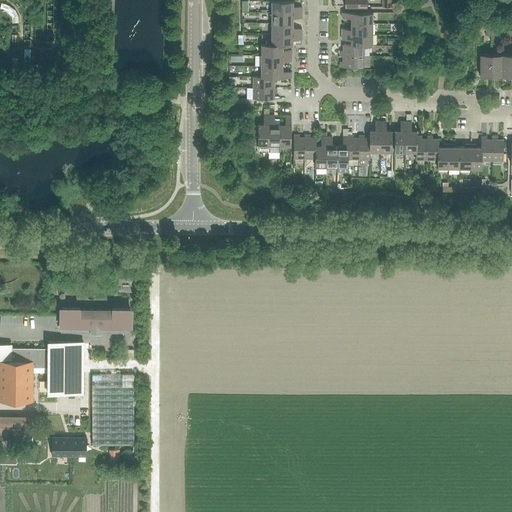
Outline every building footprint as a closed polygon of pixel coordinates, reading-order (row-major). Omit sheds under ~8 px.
[(293,7),(293,1),(271,1),(271,12),(302,12),(302,7),(293,7)] [(301,18),(302,12),(271,12),(271,23),(293,23),(293,18),(301,18)] [(372,23),(373,12),(342,12),(342,17),(351,18),(351,23),(372,23)] [(293,29),(293,23),(271,23),(271,34),(301,34),(301,29),(293,29)] [(372,34),(372,23),(351,23),(351,28),(342,28),(342,34),(372,34)] [(301,40),(301,34),(271,34),(271,44),(283,45),(293,45),(293,40),(301,40)] [(372,45),(372,34),(342,34),(342,39),(351,39),(350,45),(351,45),(364,45),(372,45)] [(283,45),(271,44),(261,44),(261,55),(291,56),(291,50),(282,50),(283,45)] [(351,45),(350,45),(343,44),(343,51),(340,51),(340,56),(342,56),(343,56),(364,56),(364,45),(351,45)] [(490,76),(491,54),(480,54),(480,76),(490,76)] [(501,76),(502,54),(491,54),(490,76),(501,76)] [(511,76),(511,54),(502,54),(501,76),(511,76)] [(291,61),(291,56),(261,55),(261,66),(282,66),(282,61),(291,61)] [(364,67),(364,56),(343,56),(342,56),(342,61),(340,61),(340,67),(364,67)] [(282,72),(282,66),(261,66),(260,77),(277,77),(291,77),(291,72),(282,72)] [(277,77),(260,77),(253,77),(253,87),(274,88),(274,87),(274,82),(277,82),(277,77)] [(277,87),(274,87),(274,88),(253,87),(252,99),(274,99),(274,93),(277,93),(277,87)] [(416,152),(416,135),(416,130),(411,130),(411,114),(406,114),(406,121),(405,152),(416,152)] [(259,151),(269,151),(269,115),(264,115),(263,123),(258,123),(257,149),(259,151)] [(274,124),(274,115),(269,115),(269,151),(269,152),(279,152),(279,146),(279,124),(274,124)] [(279,146),(290,146),(290,115),(285,115),(285,124),(279,124),(279,146)] [(380,151),(380,121),(375,121),(375,130),(369,130),(369,138),(370,138),(370,151),(380,151)] [(380,151),(391,152),(391,130),(386,130),(386,121),(380,121),(380,151)] [(405,152),(406,121),(400,121),(400,130),(394,130),(394,152),(405,152)] [(305,137),(304,137),(299,137),(299,134),(294,134),(293,158),(304,158),(305,137)] [(315,159),(316,145),(316,137),(310,137),(310,134),(304,134),(304,137),(305,137),(304,158),(315,159)] [(359,138),(358,138),(353,138),(353,135),(347,135),(347,136),(348,136),(348,159),(359,159),(359,138)] [(370,138),(369,138),(364,138),(364,135),(358,135),(358,138),(359,138),(359,159),(370,159),(370,151),(370,138)] [(427,138),(421,138),(421,135),(416,135),(416,152),(416,160),(427,160),(427,138)] [(438,160),(438,146),(438,138),(432,138),(432,136),(427,135),(427,138),(427,160),(437,160),(438,160)] [(326,167),(326,136),(321,136),(321,145),(316,145),(315,159),(315,167),(326,167)] [(337,167),(337,145),(331,145),(332,136),(326,136),(326,167),(337,167)] [(348,136),(347,136),(342,136),(342,145),(337,145),(337,167),(337,171),(348,171),(348,159),(348,136)] [(492,139),(491,139),(486,139),(486,136),(481,136),(481,147),(481,160),(492,160),(492,139)] [(492,139),(492,160),(502,161),(503,139),(497,139),(497,136),(491,136),(491,139),(492,139)] [(448,168),(449,143),(443,143),(443,146),(438,146),(438,160),(437,160),(437,168),(448,168)] [(459,168),(459,146),(454,146),(454,144),(449,143),(448,168),(459,168)] [(470,169),(470,144),(465,144),(465,146),(459,146),(459,168),(470,169)] [(481,160),(481,147),(476,147),(476,144),(470,144),(470,169),(481,169),(481,160)] [(79,308),(61,308),(61,320),(59,320),(59,326),(61,326),(61,331),(90,332),(90,334),(100,334),(100,332),(129,332),(129,327),(132,327),(132,320),(130,320),(130,308),(112,308),(112,310),(79,310),(79,308)] [(0,401),(32,401),(33,366),(48,367),(48,393),(83,393),(83,342),(48,342),(48,349),(9,349),(9,345),(0,345),(0,401)] [(133,349),(122,349),(122,359),(133,360),(133,349)] [(92,374),(92,445),(134,445),(133,374),(92,374)] [(32,416),(0,415),(0,440),(32,441),(32,416)] [(86,438),(52,437),(52,455),(86,456),(86,438)] [(132,450),(128,449),(125,450),(122,452),(121,455),(120,459),(121,462),(123,465),(126,466),(129,467),(133,466),(136,464),(137,461),(138,458),(137,454),(135,451),(132,450)]
